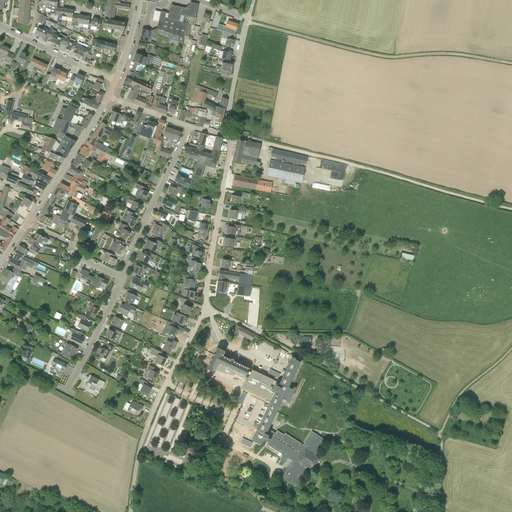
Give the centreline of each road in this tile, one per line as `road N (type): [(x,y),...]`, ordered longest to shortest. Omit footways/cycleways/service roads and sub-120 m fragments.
road 1 (track): [(232,136),(511,209)]
road 2 (track): [(247,22),(380,56),(446,53),(511,63)]
road 3 (residential): [(439,435),(205,310)]
road 4 (track): [(438,511),(440,432),(458,395),(511,347)]
road 5 (residential): [(205,310),(232,136),(224,129)]
road 6 (residential): [(224,129),(248,19),(198,0)]
road 7 (residential): [(121,276),(187,127)]
road 8 (tertiary): [(30,222),(108,96)]
road 9 (track): [(258,330),(346,330),(360,292)]
road 10 (residential): [(147,424),(205,310)]
